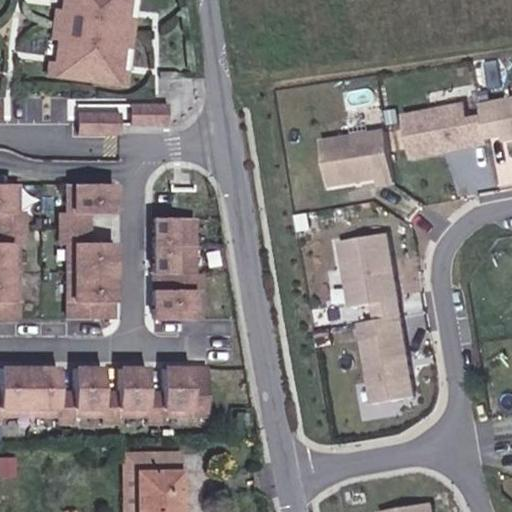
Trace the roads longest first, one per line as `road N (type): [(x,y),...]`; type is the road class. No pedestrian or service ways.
road 1 (tertiary): [(228,144),(290,477)]
road 2 (residential): [(511,207),(461,230),(443,256),(462,446)]
road 3 (residential): [(290,477),(462,446)]
road 4 (residential): [(134,173),(132,346)]
road 5 (tertiary): [(209,0),(228,144)]
road 6 (residential): [(134,173),(39,172),(0,160)]
road 7 (residential): [(0,137),(134,148)]
road 8 (residential): [(132,346),(0,346)]
